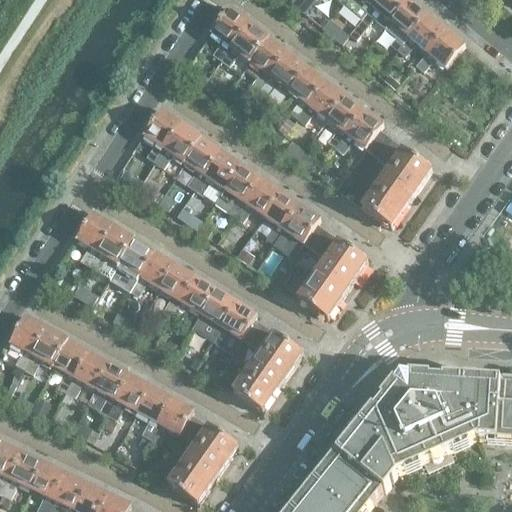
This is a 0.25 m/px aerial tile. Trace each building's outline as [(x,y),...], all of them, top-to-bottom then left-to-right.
[(315,3),(311,0),(294,0),(291,4),(305,15),(315,3)] [(354,16),(362,22),(381,0),(348,0),(343,7),(354,16)] [(378,18),(390,27),(410,3),(406,0),(381,0),(362,22),(369,28),(378,18)] [(390,48),(398,55),(428,18),(410,3),(390,27),(400,36),(390,48)] [(218,64),(222,67),(251,28),(232,14),(213,39),(223,47),(213,60),(218,64)] [(416,49),(425,57),(446,33),(428,18),(398,55),(405,62),(416,49)] [(323,32),(322,33),(332,41),(340,31),(330,24),(323,32)] [(362,25),(350,38),(357,44),(369,31),(362,25)] [(240,61),(250,69),(270,43),(270,42),(251,28),(222,67),(230,73),(240,61)] [(446,33),(425,57),(415,70),(424,77),(434,64),(445,73),(464,51),(465,50),(465,49),(446,33)] [(252,90),(260,96),(289,58),(280,51),(270,43),(250,69),(246,74),(258,83),(252,90)] [(277,89),(288,98),(308,72),(297,64),(289,58),(260,96),(268,102),(277,89)] [(290,119),(298,125),(327,87),(318,80),(308,72),(288,98),(299,106),(290,119)] [(199,75),(193,83),(202,90),(208,81),(199,75)] [(384,84),(395,93),(401,87),(389,78),(384,84)] [(316,118),(327,127),(347,102),(327,87),(298,125),(306,131),(316,118)] [(217,92),(212,98),(222,106),(223,104),(228,97),(229,97),(230,96),(224,91),(217,92)] [(223,104),(222,106),(232,113),(239,104),(229,97),(228,97),(223,104)] [(329,148),(336,154),(366,116),(347,102),(327,127),(339,135),(329,148)] [(148,162),(157,168),(185,128),(164,113),(146,141),(157,148),(148,162)] [(365,155),(366,153),(380,135),(384,130),(366,116),(336,154),(344,160),(354,147),(365,155)] [(175,160),(186,168),(203,142),(204,141),(185,128),(157,168),(166,175),(175,160)] [(366,153),(379,163),(392,144),(386,139),(380,135),(366,153)] [(187,189),(196,195),(222,155),(203,142),(186,168),(197,175),(187,189)] [(379,163),(391,172),(403,156),(404,153),(398,148),(392,144),(379,163)] [(286,154),(285,155),(297,164),(298,163),(305,155),(293,146),(286,154)] [(213,187),(225,194),(242,169),(222,155),(196,195),(204,200),(213,187)] [(391,172),(382,184),(412,205),(432,176),(403,156),(391,172)] [(304,157),(299,163),(312,173),(317,166),(304,157)] [(216,208),(235,222),(262,183),(253,176),(242,169),(225,194),(216,208)] [(333,178),(328,185),(337,192),(342,185),(333,178)] [(134,179),(128,187),(137,194),(143,185),(134,179)] [(253,213),(264,221),(282,196),(262,183),(235,222),(243,227),(253,213)] [(412,205),(382,184),(376,193),(363,212),(362,213),(392,234),(412,205)] [(369,188),(376,193),(382,184),(371,185),(369,188)] [(165,197),(154,190),(148,200),(159,207),(165,197)] [(267,243),(275,249),(302,210),(282,196),(264,221),(276,229),(267,243)] [(159,207),(158,209),(169,216),(175,206),(165,200),(159,207)] [(184,211),(183,213),(190,217),(192,213),(186,208),(184,211)] [(295,263),(305,249),(319,229),(322,224),(320,222),(311,217),(302,210),(275,249),(283,254),(295,262),(295,263)] [(81,266),(90,272),(116,230),(95,218),(78,245),(78,246),(89,253),(81,266)] [(194,219),(188,228),(197,235),(198,234),(203,226),(194,219)] [(198,234),(208,241),(215,231),(205,224),(203,226),(198,234)] [(305,249),(316,256),(330,237),(324,233),(319,229),(305,249)] [(111,285),(119,270),(136,244),(136,243),(116,230),(90,272),(111,285)] [(316,256),(327,263),(339,246),(340,244),(335,240),(330,237),(316,256)] [(123,292),(131,297),(156,257),(136,244),(119,270),(131,278),(123,292)] [(327,263),(318,275),(348,296),(368,267),(339,246),(327,263)] [(244,251),(238,260),(249,267),(255,258),(244,251)] [(147,288),(159,295),(176,269),(156,257),(131,297),(139,302),(147,288)] [(163,317),(171,321),(195,281),(176,269),(159,295),(171,303),(163,317)] [(298,303),(297,304),(327,325),(348,296),(318,275),(298,303)] [(61,281),(57,288),(74,298),(78,291),(61,281)] [(187,313),(200,320),(216,294),(195,281),(171,321),(178,326),(187,313)] [(191,334),(212,347),(237,307),(216,294),(200,320),(191,334)] [(91,296),(85,307),(93,312),(99,301),(91,296)] [(242,346),(242,345),(255,324),(258,320),(246,313),(237,307),(212,347),(233,360),(242,346)] [(131,322),(120,315),(116,322),(127,329),(131,322)] [(17,389),(25,376),(50,333),(38,327),(29,321),(27,321),(11,349),(23,356),(13,375),(14,377),(12,386),(17,389)] [(242,345),(252,350),(265,330),(260,327),(255,324),(242,345)] [(142,326),(135,337),(147,344),(148,343),(154,333),(142,326)] [(252,350),(261,356),(273,340),(275,336),(270,333),(265,330),(252,350)] [(55,372),(70,346),(69,345),(70,344),(69,343),(50,333),(25,376),(34,382),(43,366),(55,372)] [(261,356),(253,368),(282,389),(302,360),(273,340),(261,356)] [(165,352),(176,359),(182,351),(181,350),(170,343),(165,352)] [(58,394),(67,399),(90,357),(83,353),(70,346),(55,372),(67,379),(58,394)] [(84,389),(96,396),(111,369),(108,367),(98,361),(90,357),(67,399),(64,405),(69,407),(72,402),(76,404),(84,389)] [(196,360),(191,369),(197,373),(202,363),(196,360)] [(253,368),(233,396),(263,417),(282,389),(253,368)] [(101,417),(109,421),(132,380),(111,369),(96,396),(109,402),(101,417)] [(207,369),(202,377),(217,386),(222,378),(207,369)] [(125,411),(138,418),(152,391),(141,385),(132,380),(109,421),(117,426),(125,411)] [(371,511),(384,496),(386,497),(389,494),(398,482),(397,481),(425,468),(429,477),(454,466),(450,457),(477,445),(478,446),(511,447),(511,380),(503,380),(503,385),(499,385),(499,386),(400,380),(361,429),(360,430),(360,431),(360,432),(360,434),(360,435),(361,436),(362,437),(363,438),(360,448),(355,447),(350,448),(346,450),(343,452),(339,457),(338,456),(292,511),(371,511)] [(141,439),(150,444),(173,403),(163,397),(152,391),(138,418),(150,425),(141,439)] [(16,404),(32,413),(35,408),(19,399),(16,404)] [(38,403),(35,408),(32,413),(45,421),(51,410),(38,403)] [(167,435),(180,442),(191,420),(195,414),(173,403),(150,444),(159,449),(167,435)] [(180,442),(188,446),(201,425),(196,423),(191,420),(180,442)] [(80,425),(74,436),(87,443),(93,432),(80,425)] [(190,447),(196,450),(209,432),(210,430),(205,428),(201,425),(188,446),(190,447)] [(196,450),(189,459),(218,480),(238,452),(209,432),(196,450)] [(143,441),(139,449),(145,453),(150,445),(143,441)] [(0,482),(0,498),(3,500),(23,457),(14,453),(2,447),(0,452),(0,479),(1,480),(0,482)] [(19,489),(31,495),(45,467),(34,462),(23,457),(3,500),(1,503),(10,508),(11,504),(19,489)] [(189,459),(169,487),(198,509),(218,480),(189,459)] [(38,511),(48,511),(66,477),(57,473),(45,467),(31,495),(44,501),(38,511)] [(58,511),(61,509),(67,511),(74,511),(87,487),(77,482),(66,477),(48,511),(58,511)] [(101,511),(108,497),(100,494),(87,487),(74,511),(101,511)] [(108,497),(101,511),(130,511),(132,509),(130,508),(120,503),(108,497)]
